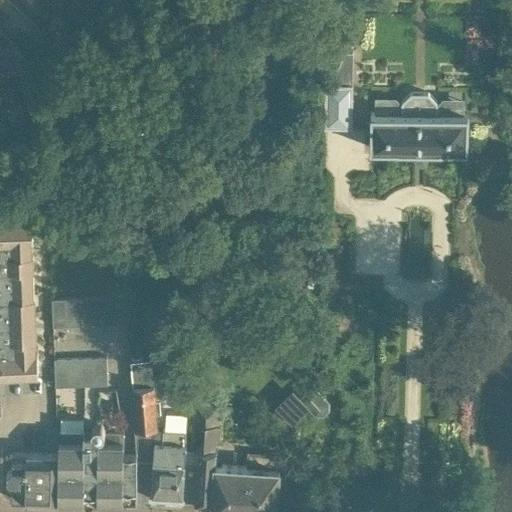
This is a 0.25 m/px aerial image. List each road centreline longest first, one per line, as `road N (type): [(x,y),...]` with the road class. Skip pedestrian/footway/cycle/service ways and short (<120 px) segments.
road 1 (residential): [(413,300),(396,286),(392,266),(401,204),(417,199),(435,208),(442,263),(436,292)]
road 2 (residential): [(413,300),(411,511)]
